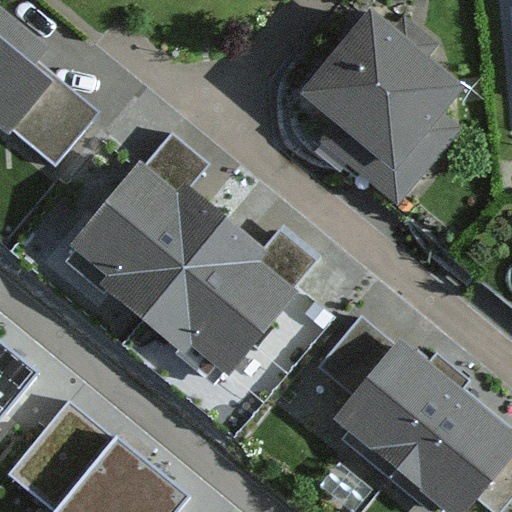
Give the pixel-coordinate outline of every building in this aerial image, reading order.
[(460,91),(365,14),(299,94),(370,153),(357,169),(398,202),(452,136),(435,122),(460,91)] [(112,120),(0,26),(0,126),(63,178),(112,120)] [(299,289),(140,161),(70,248),(229,376),(299,289)] [(469,511),(511,458),(511,431),(399,341),(336,419),(452,511),(469,511)] [(0,429),(39,383),(0,349),(0,429)] [(185,511),(190,506),(69,409),(9,483),(45,511),(185,511)]
